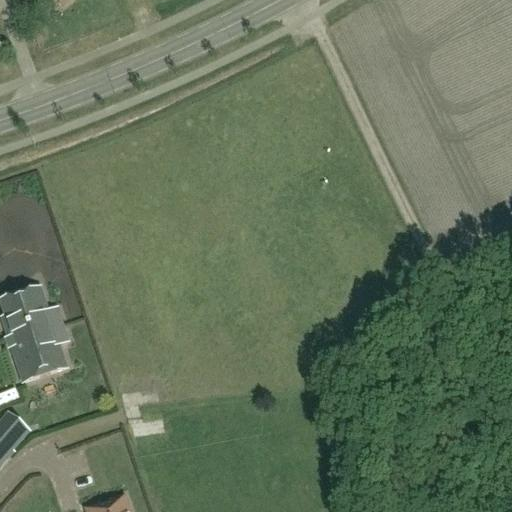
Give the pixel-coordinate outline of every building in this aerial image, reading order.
[(33,34),(43,15),(20,4),(11,23),(33,34)] [(68,345),(63,329),(62,328),(57,312),(48,315),(40,291),(1,304),(7,320),(3,321),(24,385),(66,371),(59,348),(68,345)] [(0,469),(29,436),(7,416),(0,423),(0,469)] [(428,503),(444,511),(462,482),(445,472),(428,503)] [(31,484),(5,511),(37,511),(49,499),(31,484)] [(100,508),(86,511),(127,511),(124,499),(110,504),(111,506),(101,510),(100,508)]
